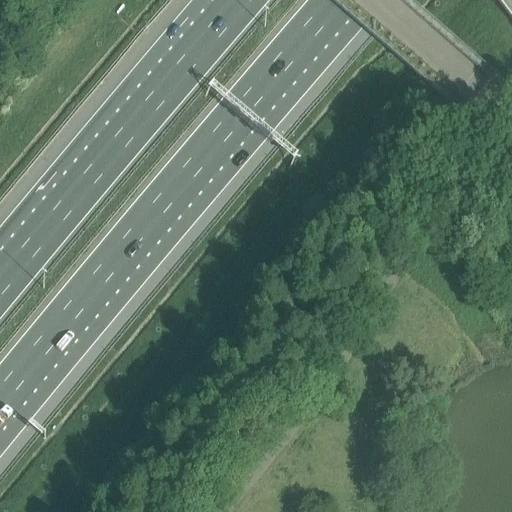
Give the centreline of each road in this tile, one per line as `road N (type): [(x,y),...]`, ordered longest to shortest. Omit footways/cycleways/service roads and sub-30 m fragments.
road 1 (motorway): [(0,397),(337,0)]
road 2 (motorway): [(240,0),(0,286)]
